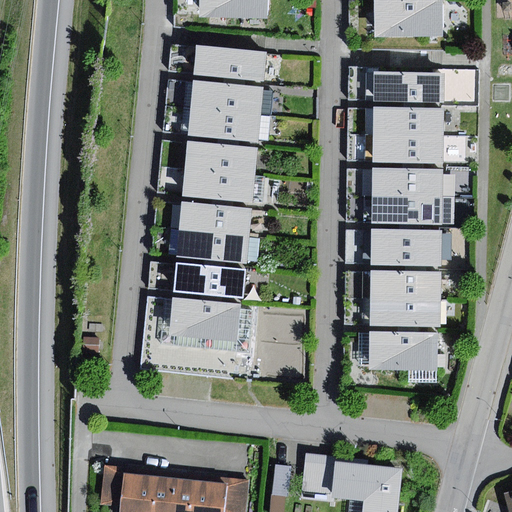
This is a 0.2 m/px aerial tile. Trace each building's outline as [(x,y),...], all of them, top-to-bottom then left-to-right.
[(267,0),(198,0),(198,18),(266,21),(267,0)] [(441,0),(375,0),(374,0),(374,38),(442,38),(441,0)] [(267,53),(196,47),(194,76),(264,83),(267,53)] [(445,74),(374,72),(373,101),(444,104),(445,74)] [(264,89),(195,82),(192,110),(261,117),(264,89)] [(444,109),(374,108),(374,135),(444,136),(444,109)] [(261,117),(192,110),(189,136),(259,142),(261,117)] [(444,136),(374,135),(374,163),(444,164),(444,136)] [(259,150),(189,143),(187,169),(256,176),(259,150)] [(256,176),(187,169),(184,196),(253,203),(256,176)] [(445,170),(373,169),(373,196),(444,197),(445,170)] [(444,197),(373,196),(372,224),(443,225),(443,223),(444,197)] [(455,197),(444,197),(443,223),(455,223),(455,197)] [(252,210),(182,202),(179,231),(249,238),(252,210)] [(441,231),(372,230),(372,265),(441,266),(441,259),(442,234),(441,231)] [(249,238),(179,231),(177,258),(246,264),(247,261),(249,238)] [(453,234),(442,234),(441,259),(453,260),(453,234)] [(260,239),(249,238),(247,261),(258,262),(260,239)] [(246,270),(177,263),(174,292),(243,299),(246,270)] [(442,271),(371,271),(371,298),(441,299),(442,271)] [(168,335),(172,298),(165,297),(160,344),(249,354),(254,310),(239,309),(236,342),(168,335)] [(240,304),(172,298),(168,335),(236,342),(239,309),(240,304)] [(441,299),(371,298),(370,326),(441,328),(441,299)] [(438,333),(370,333),(369,371),(409,372),(438,372),(438,333)] [(99,338),(84,337),(83,351),(99,352),(99,338)] [(438,383),(438,372),(409,372),(409,383),(438,383)] [(402,413),(403,396),(376,395),(376,412),(402,413)] [(336,457),(306,454),(303,489),(332,492),(335,462),(336,457)] [(397,511),(403,470),(335,462),(332,492),(331,498),(350,500),(364,502),(362,511),(397,511)] [(100,505),(122,508),(125,473),(126,468),(105,465),(100,505)] [(292,467),(275,465),(272,494),(286,495),(289,496),(292,467)] [(174,511),(179,479),(125,473),(122,508),(120,511),(174,511)] [(229,478),(228,485),(225,511),(246,511),(250,480),(229,478)] [(225,511),(228,485),(179,479),(174,511),(225,511)] [(284,511),(286,495),(272,494),(270,511),(284,511)] [(362,511),(364,502),(350,500),(348,511),(362,511)]
